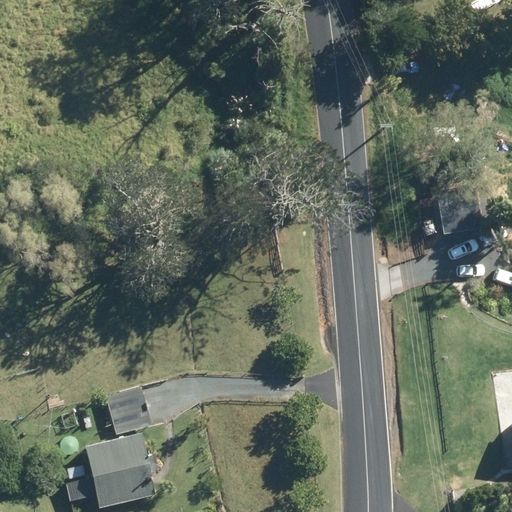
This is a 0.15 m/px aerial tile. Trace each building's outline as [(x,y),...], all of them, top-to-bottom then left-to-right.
[(144,386),(107,396),(118,434),(154,425),(144,386)] [(511,467),(511,418),(510,422),(510,425),(502,427),(509,468),(511,467)] [(158,499),(146,439),(91,449),(97,480),(68,486),(72,504),(100,498),(102,509),(158,499)] [(444,444),(448,481),(484,477),(478,439),(444,444)] [(87,477),(85,468),(69,471),(71,481),(87,477)]
